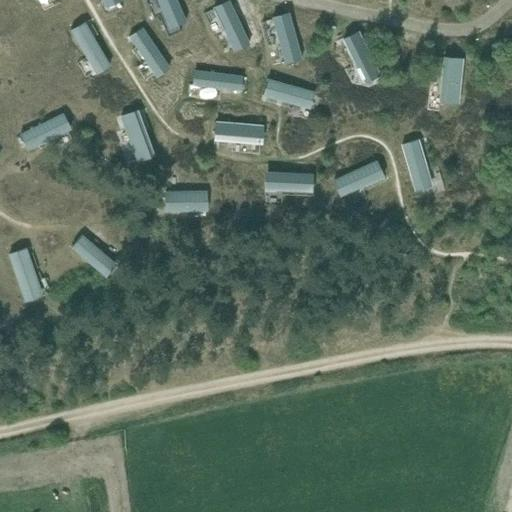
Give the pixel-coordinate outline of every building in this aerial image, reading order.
[(123,0),(102,0),(106,8),(124,1),(123,0)] [(176,0),(156,0),(169,30),(187,23),(176,0)] [(229,0),(212,7),(234,53),(251,45),(229,0)] [(289,13),(272,18),(284,65),(303,61),(289,13)] [(85,22),(70,31),(96,74),(110,67),(85,22)] [(142,27),(129,37),(156,77),(171,69),(142,27)] [(359,31),(342,40),(365,84),(381,76),(359,31)] [(463,59),(444,57),(439,103),(459,105),(463,59)] [(243,76),(194,71),(192,86),(241,93),(243,76)] [(315,92),(268,79),(263,97),(310,110),(315,92)] [(137,111),(120,116),(137,163),(155,157),(137,111)] [(63,114),(19,134),(27,151),(71,130),(63,114)] [(264,126),(215,122),(214,141),(262,145),(264,126)] [(419,139),(401,144),(415,193),(432,187),(419,139)] [(377,161),(332,182),(341,198),(385,178),(377,161)] [(313,174),(265,173),(265,192),(277,194),(277,191),(313,194),(313,174)] [(207,192),(164,192),(164,213),(208,213),(207,192)] [(83,234),(72,248),(106,277),(117,263),(83,234)] [(27,247),(8,254),(25,302),(44,296),(27,247)]
